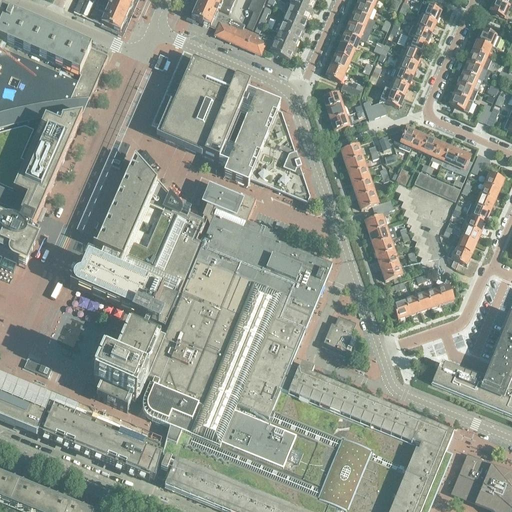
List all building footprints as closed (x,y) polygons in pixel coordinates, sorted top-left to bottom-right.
[(101,26),(109,8),(98,3),(97,5),(93,3),(92,6),(80,0),(74,14),(101,26)] [(123,39),(139,1),(135,0),(101,0),(111,4),(109,8),(101,26),(102,26),(100,29),(123,39)] [(235,3),(235,2),(229,0),(195,0),(186,22),(197,27),(199,24),(199,25),(202,26),(218,32),(220,26),(221,26),(229,30),(231,26),(233,22),(216,15),(218,11),(229,16),(229,15),(234,3),(235,3)] [(262,11),(264,5),(253,0),(252,0),(251,6),(262,11)] [(312,12),(315,5),(303,0),(294,0),(292,6),(287,4),(283,14),(287,16),(306,24),(310,17),(311,18),(312,17),(311,17),(312,13),(313,13),(312,12)] [(373,10),(377,0),(360,0),(359,4),(373,10)] [(509,9),(511,0),(495,0),(495,2),(509,9)] [(504,20),(509,9),(495,2),(490,13),(504,20)] [(368,21),(373,10),(359,4),(354,15),(368,21)] [(441,14),(427,7),(422,5),(417,16),(422,19),(436,25),(441,14)] [(259,16),(262,11),(251,6),(248,11),(254,14),(259,16)] [(79,81),(91,54),(90,53),(90,54),(82,51),(82,50),(74,47),(73,46),(73,47),(66,44),(66,43),(58,40),(58,39),(57,40),(50,37),(50,36),(49,36),(42,33),(42,32),(41,33),(34,30),(34,29),(33,29),(26,26),(25,25),(25,26),(18,23),(18,22),(1,15),(0,16),(0,52),(3,47),(79,81)] [(364,31),(368,21),(354,15),(350,25),(364,31)] [(303,32),(306,24),(287,16),(279,35),(298,44),(301,36),(303,37),(302,36),(304,33),(305,33),(305,32),(303,32)] [(431,36),(436,25),(422,19),(417,29),(431,36)] [(359,42),(364,31),(350,25),(345,36),(359,42)] [(256,42),(258,38),(231,26),(229,30),(221,26),(220,26),(218,32),(216,37),(215,37),(260,57),(261,57),(263,52),(265,46),(261,44),(256,42)] [(427,46),(431,36),(417,29),(412,27),(408,38),(412,40),(427,46)] [(482,32),(477,43),(491,49),(496,51),(501,40),(482,32)] [(295,51),(298,44),(279,35),(275,45),(263,40),(261,44),(265,46),(263,52),(289,63),(293,55),(294,57),(295,56),(294,55),(295,52),(297,52),(297,51),(295,51)] [(354,53),(359,42),(345,36),(340,46),(354,53)] [(422,57),(427,46),(412,40),(408,51),(422,57)] [(487,59),(491,49),(477,43),(473,53),(487,59)] [(350,63),(354,53),(340,46),(336,57),(350,63)] [(36,225),(82,121),(81,122),(81,119),(80,119),(79,116),(79,108),(80,108),(80,105),(89,104),(108,62),(91,54),(79,81),(3,47),(0,52),(0,258),(7,262),(25,270),(39,240),(31,236),(32,234),(35,229),(36,225)] [(417,67),(422,57),(408,51),(403,61),(417,67)] [(482,70),(487,59),(473,53),(468,64),(482,70)] [(218,165),(247,95),(250,89),(192,64),(194,59),(183,55),(152,128),(163,133),(160,140),(218,165)] [(345,74),(350,63),(336,57),(331,67),(345,74)] [(163,71),(167,62),(159,59),(155,68),(163,71)] [(413,78),(417,67),(403,61),(399,59),(394,70),(399,72),(413,78)] [(477,81),(482,70),(468,64),(463,75),(477,81)] [(341,85),(345,74),(331,67),(326,78),(341,85)] [(408,88),(413,78),(399,72),(394,82),(408,88)] [(473,91),(477,81),(463,75),(459,85),(473,91)] [(403,99),(408,88),(394,82),(389,93),(403,99)] [(477,93),(473,91),(459,85),(454,96),(473,104),(477,93)] [(362,94),(356,91),(344,86),(341,92),(353,97),(354,96),(360,98),(362,94)] [(403,99),(389,93),(385,91),(379,105),(383,104),(384,104),(399,110),(403,99)] [(253,174),(256,175),(277,124),(274,123),(277,115),(280,108),(256,99),(247,95),(218,165),(227,169),(223,179),(247,188),(250,182),(253,174)] [(323,100),(327,112),(342,107),(338,95),(323,100)] [(468,115),(473,104),(454,96),(449,107),(468,115)] [(379,105),(376,106),(380,118),(387,116),(383,104),(379,105)] [(380,118),(376,106),(371,108),(375,120),(380,118)] [(345,117),(342,107),(327,112),(331,123),(345,117)] [(375,120),(371,108),(365,110),(369,122),(375,120)] [(483,125),(489,113),(483,111),(477,122),(483,125)] [(492,129),(497,117),(491,114),(486,126),(492,129)] [(349,116),(345,117),(331,123),(335,134),(353,127),(349,116)] [(411,149),(417,135),(406,131),(404,136),(398,134),(393,145),(399,147),(398,149),(409,154),(411,149)] [(422,154),(428,140),(417,135),(411,149),(422,154)] [(390,151),(387,141),(387,140),(380,143),(383,154),(390,151)] [(432,159),(439,145),(428,140),(422,154),(432,159)] [(122,145),(116,160),(123,163),(129,147),(122,145)] [(443,163),(449,149),(439,145),(432,159),(443,163)] [(344,159),(346,164),(362,159),(358,147),(341,153),(343,159),(344,159)] [(377,154),(375,148),(369,150),(371,156),(377,154)] [(452,172),(460,154),(449,149),(443,163),(441,168),(452,172)] [(471,159),(460,154),(452,172),(452,173),(466,179),(472,165),(469,164),(471,159)] [(386,159),(389,165),(398,161),(395,155),(386,159)] [(303,177),(296,156),(288,158),(283,172),(292,176),(298,179),(301,177),(303,177)] [(479,172),(484,160),(478,157),(473,169),(479,172)] [(366,171),(362,159),(346,164),(345,165),(347,171),(348,171),(350,176),(366,171)] [(154,275),(178,219),(178,218),(179,216),(180,216),(180,215),(180,214),(180,213),(180,212),(180,211),(179,211),(179,210),(169,199),(157,185),(139,166),(135,160),(131,167),(96,248),(96,249),(101,252),(103,253),(123,261),(154,275)] [(485,174),(490,163),(484,160),(479,172),(485,174)] [(370,183),(366,171),(350,176),(349,177),(351,183),(352,182),(354,188),(353,188),(370,183)] [(379,173),(381,179),(388,177),(386,171),(379,173)] [(420,189),(425,177),(420,175),(414,186),(420,189)] [(489,176),(485,187),(499,193),(504,182),(489,176)] [(390,183),(388,177),(381,179),(383,185),(390,183)] [(426,191),(431,180),(425,177),(420,189),(426,191)] [(432,194),(437,182),(431,180),(426,191),(432,194)] [(438,196),(443,185),(437,182),(432,194),(438,196)] [(374,194),(370,183),(353,188),(355,194),(356,194),(358,200),(357,200),(374,194)] [(443,199),(448,187),(443,185),(438,196),(443,199)] [(410,193),(398,187),(396,193),(401,196),(407,198),(410,193)] [(449,201),(454,190),(448,187),(443,199),(449,201)] [(494,204),(499,193),(485,187),(480,198),(494,204)] [(169,330),(165,340),(147,383),(151,385),(150,386),(151,386),(143,403),(143,405),(143,406),(142,408),(142,410),(142,411),(143,413),(143,414),(144,416),(145,417),(146,419),(147,420),(148,421),(149,422),(151,423),(153,424),(166,429),(170,431),(190,439),(234,333),(227,316),(229,311),(233,300),(240,303),(245,301),(251,287),(281,300),(279,305),(278,308),(274,306),(235,400),(239,402),(274,416),(279,418),(298,374),(293,372),(289,370),(300,346),(310,321),(311,319),(313,313),(313,314),(332,269),(309,260),(309,261),(274,247),(275,246),(273,245),(275,238),(247,227),(256,205),(215,188),(214,192),(214,193),(207,210),(206,210),(205,210),(203,210),(203,211),(202,211),(202,212),(201,212),(201,213),(201,214),(201,215),(201,217),(202,218),(203,219),(204,219),(203,220),(205,221),(209,231),(196,261),(200,263),(189,289),(186,288),(183,293),(181,298),(167,330),(169,330)] [(455,204),(459,194),(460,192),(454,190),(449,201),(455,204)] [(378,207),(378,206),(374,194),(357,200),(361,212),(372,209),(372,208),(378,207)] [(413,200),(407,198),(401,196),(398,201),(404,204),(410,207),(410,206),(413,200)] [(490,214),(494,204),(480,198),(476,208),(475,208),(490,214)] [(374,214),(392,208),(390,202),(378,206),(378,207),(372,208),(372,209),(374,214)] [(415,208),(410,206),(410,207),(404,204),(401,209),(406,212),(413,214),(415,208)] [(485,225),(490,214),(475,208),(476,208),(471,206),(466,217),(471,219),(485,225)] [(394,214),(392,208),(374,214),(376,220),(382,218),(394,214)] [(418,216),(413,214),(406,212),(404,217),(409,220),(415,223),(415,222),(418,216)] [(196,261),(209,231),(205,221),(203,220),(202,220),(201,223),(188,217),(186,221),(185,222),(178,238),(179,239),(162,278),(186,288),(189,289),(200,263),(196,261)] [(386,230),(382,218),(376,220),(365,224),(369,236),(386,230)] [(182,221),(178,219),(154,275),(123,261),(103,253),(101,252),(99,257),(97,261),(181,298),(183,293),(186,288),(162,278),(179,239),(178,238),(185,222),(182,221)] [(480,236),(485,225),(471,219),(466,229),(480,236)] [(421,224),(415,222),(415,223),(409,220),(406,225),(412,228),(418,230),(421,224)] [(423,232),(418,230),(412,228),(409,233),(414,236),(421,238),(423,232)] [(476,246),(480,236),(466,229),(462,240),(476,246)] [(390,242),(386,230),(369,236),(370,236),(372,241),(371,242),(373,248),(390,242)] [(400,232),(402,238),(408,236),(406,230),(400,232)] [(426,240),(421,238),(414,236),(412,241),(417,244),(423,246),(424,246),(426,240)] [(471,257),(476,246),(462,240),(457,251),(471,257)] [(394,254),(390,242),(373,248),(374,248),(376,253),(375,254),(377,260),(394,254)] [(429,248),(424,246),(423,246),(417,244),(415,249),(420,251),(426,254),(429,248)] [(432,256),(426,254),(420,251),(418,257),(423,260),(429,262),(432,256)] [(466,268),(471,257),(457,251),(452,261),(454,262),(451,268),(456,271),(455,272),(456,272),(459,265),(466,268)] [(408,255),(410,262),(416,260),(414,253),(408,255)] [(398,266),(394,254),(377,260),(378,259),(380,265),(379,265),(381,271),(398,266)] [(167,330),(181,298),(97,261),(93,259),(92,259),(91,260),(91,261),(90,261),(90,262),(84,277),(76,273),(69,289),(76,292),(78,293),(91,299),(92,299),(105,305),(106,306),(119,311),(121,312),(133,317),(137,319),(145,322),(143,326),(143,327),(165,336),(167,330)] [(434,264),(429,262),(423,260),(420,265),(432,270),(434,264)] [(402,278),(398,266),(381,271),(381,272),(382,271),(384,277),(383,277),(385,283),(402,278)] [(281,300),(251,287),(245,301),(240,303),(233,300),(229,311),(227,316),(234,333),(190,439),(198,442),(214,448),(219,451),(220,449),(234,416),(238,406),(239,402),(235,400),(274,306),(278,308),(279,305),(281,300)] [(448,288),(437,292),(442,306),(453,303),(448,288)] [(442,306),(437,292),(426,296),(431,310),(442,306)] [(431,310),(426,296),(415,299),(420,314),(431,310)] [(420,314),(415,299),(404,303),(409,318),(420,314)] [(89,311),(98,313),(101,304),(91,302),(89,311)] [(409,318),(404,303),(393,307),(398,321),(409,318)] [(511,386),(510,386),(511,381),(511,313),(511,316),(492,363),(487,376),(489,378),(489,379),(488,379),(487,379),(486,379),(486,380),(486,381),(486,382),(487,382),(487,383),(487,384),(477,380),(441,365),(432,386),(511,418),(511,386)] [(352,335),(354,332),(356,326),(338,319),(335,327),(333,326),(332,326),(331,327),(323,346),(326,347),(325,351),(349,362),(351,357),(347,356),(346,356),(343,355),(351,334),(352,335)] [(147,383),(165,340),(130,325),(112,367),(104,364),(99,374),(94,387),(97,389),(101,391),(97,401),(127,414),(127,413),(131,404),(137,406),(147,383)] [(112,355),(117,344),(107,340),(100,358),(102,359),(105,352),(112,355)] [(311,377),(311,376),(313,371),(314,371),(301,366),(298,372),(299,372),(311,377)] [(427,511),(436,491),(438,487),(450,459),(445,457),(453,437),(426,427),(426,428),(420,426),(421,424),(298,374),(279,418),(342,444),(343,445),(370,455),(368,458),(356,488),(350,504),(346,511),(427,511)] [(0,423),(15,430),(37,438),(42,440),(54,411),(38,405),(39,403),(28,398),(27,401),(0,389),(0,423)] [(274,416),(239,402),(238,406),(234,416),(245,421),(246,418),(250,419),(250,420),(269,428),(273,420),(274,416)] [(92,427),(54,411),(42,440),(150,485),(159,455),(160,449),(150,445),(139,441),(132,438),(126,436),(121,435),(118,434),(107,432),(103,431),(99,430),(92,427)] [(339,455),(327,450),(289,434),(288,436),(269,428),(250,420),(250,419),(246,418),(245,421),(234,416),(220,449),(324,490),(327,484),(345,491),(354,470),(336,462),(339,455)] [(342,444),(274,416),(273,420),(269,428),(288,436),(289,434),(327,450),(339,455),(343,445),(342,444)] [(336,511),(338,509),(320,502),(281,486),(256,476),(240,469),(223,462),(187,447),(167,439),(162,457),(155,481),(157,482),(158,479),(164,481),(167,483),(165,490),(172,493),(217,511),(336,511)] [(219,451),(190,439),(188,444),(187,447),(240,469),(256,476),(281,486),(320,502),(324,490),(220,449),(219,451)] [(370,455),(343,445),(339,455),(336,462),(354,470),(345,491),(327,484),(324,490),(320,502),(338,509),(344,511),(346,511),(350,504),(356,488),(368,458),(370,455)] [(460,475),(455,493),(498,510),(500,511),(505,509),(507,509),(511,502),(511,472),(505,470),(495,466),(494,467),(488,465),(488,464),(467,457),(460,475)] [(0,504),(9,508),(18,484),(0,476),(0,504)] [(18,511),(47,511),(53,498),(18,484),(9,508),(18,511)] [(86,511),(53,498),(47,511),(86,511)]
